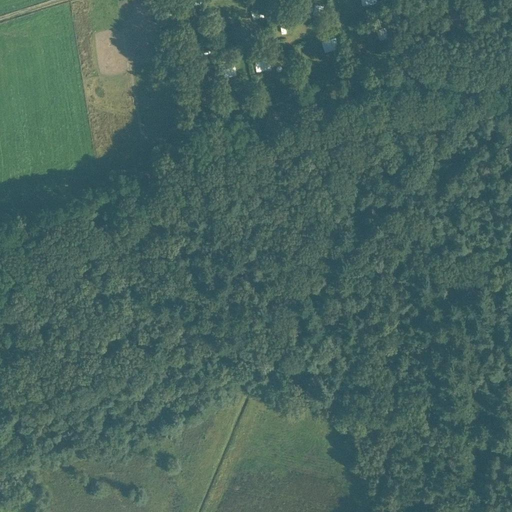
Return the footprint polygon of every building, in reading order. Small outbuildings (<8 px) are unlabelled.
[(269,0),(260,0),(261,11),(270,11),(269,0)] [(311,1),(311,11),(320,11),(320,1),(311,1)] [(324,33),(325,45),(340,43),(338,32),(324,33)] [(274,53),(259,53),(259,63),(274,63),(274,53)] [(335,53),(324,56),(326,61),(337,57),(335,53)]
